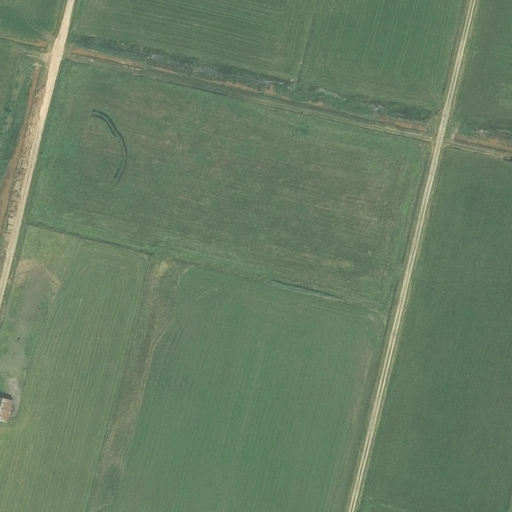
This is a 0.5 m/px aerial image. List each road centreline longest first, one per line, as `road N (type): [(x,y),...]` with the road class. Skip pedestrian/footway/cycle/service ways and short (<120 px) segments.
road 1 (track): [(351,511),(471,0)]
road 2 (track): [(511,157),(0,48)]
road 3 (track): [(0,292),(70,0)]
